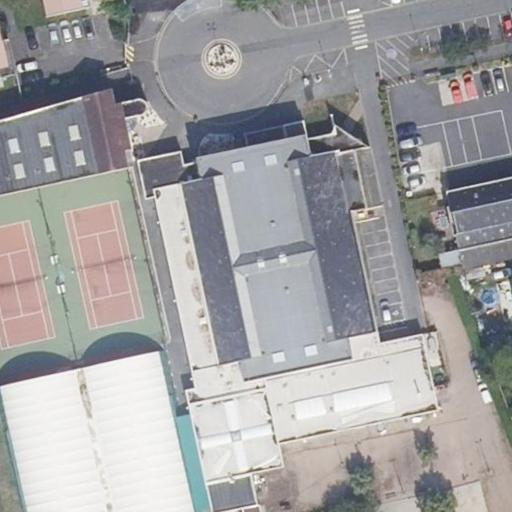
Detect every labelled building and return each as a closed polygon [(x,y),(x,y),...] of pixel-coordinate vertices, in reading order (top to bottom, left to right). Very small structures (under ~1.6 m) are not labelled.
[(38,0),(41,12),(87,2),(86,0),(38,0)] [(120,128),(118,117),(130,113),(144,110),(146,108),(150,104),(150,98),(149,95),(145,92),(141,92),(112,99),(108,85),(46,102),(70,181),(123,166),(119,150),(125,148),(120,128)] [(0,200),(70,181),(46,102),(0,115),(0,200)] [(127,127),(132,120),(130,113),(118,117),(120,128),(127,127)] [(378,339),(349,211),(366,207),(352,146),(349,130),(335,120),(329,130),(305,135),(301,118),(241,132),(244,146),(194,158),(194,164),(181,167),(171,169),(168,151),(165,151),(138,197),(147,195),(191,387),(193,400),(184,402),(203,487),(193,489),(197,508),(208,506),(208,511),(212,511),(242,506),(256,502),(250,471),(283,464),(279,444),(437,409),(420,330),(378,339)] [(366,143),(349,130),(352,146),(366,143)] [(181,167),(176,149),(168,151),(171,169),(181,167)] [(138,197),(165,151),(129,161),(138,197)] [(511,169),(445,186),(462,265),(511,253),(511,169)] [(191,511),(163,352),(84,367),(110,511),(191,511)] [(0,397),(23,511),(106,511),(78,372),(0,387),(0,397)] [(193,400),(191,387),(181,389),(184,402),(193,400)] [(261,511),(259,502),(256,502),(242,506),(243,511),(261,511)]
